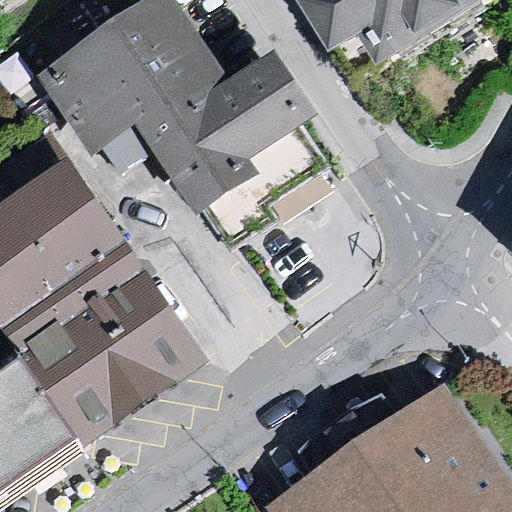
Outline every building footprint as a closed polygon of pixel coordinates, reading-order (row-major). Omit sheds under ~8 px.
[(0,0),(0,9),(13,0),(0,0)] [(175,0),(157,0),(37,81),(95,166),(139,136),(199,225),(209,218),(263,182),(251,165),(302,130),(317,120),(276,60),(235,88),(175,0)] [(510,0),(314,0),(303,6),(337,64),(366,47),(383,76),(511,0),(510,0)] [(329,170),(302,130),(251,165),(263,182),(209,218),(231,250),(278,219),(271,208),(329,170)] [(73,157),(0,207),(0,328),(18,354),(148,265),(73,157)] [(215,362),(148,265),(18,354),(28,369),(85,452),(215,362)] [(28,369),(0,388),(0,510),(85,452),(28,369)] [(511,511),(511,485),(446,389),(266,511),(511,511)]
